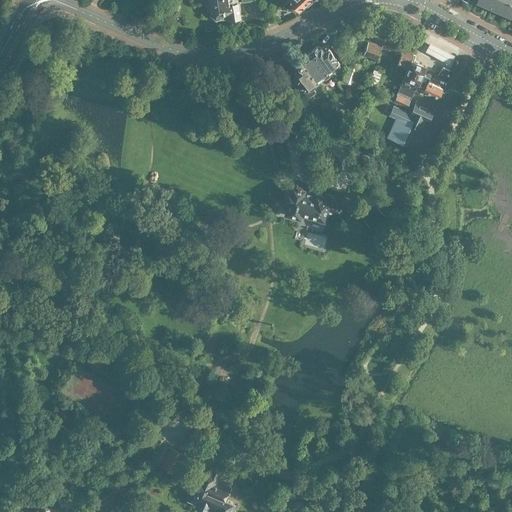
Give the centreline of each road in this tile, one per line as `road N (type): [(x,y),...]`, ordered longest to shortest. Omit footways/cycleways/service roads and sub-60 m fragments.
road 1 (track): [(394,238),(395,269),(416,292),(364,366),(370,374),(393,371),(354,441),(307,473),(286,475),(163,432)]
road 2 (tertiary): [(357,3),(260,46),(215,56),(166,48),(52,0)]
road 3 (track): [(393,371),(429,314),(446,264),(432,172),(387,190)]
road 4 (track): [(432,172),(484,59)]
road 5 (track): [(298,140),(248,91),(223,81),(215,56)]
